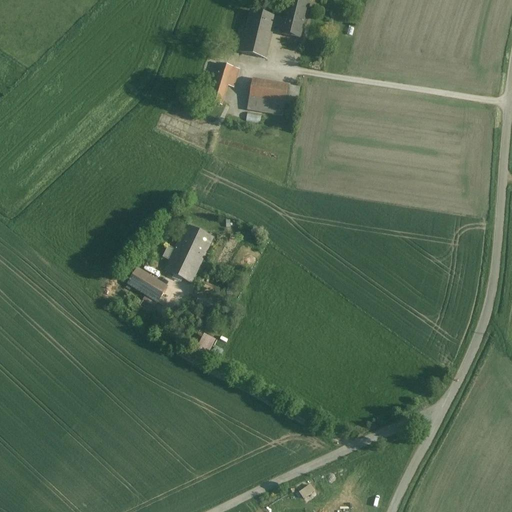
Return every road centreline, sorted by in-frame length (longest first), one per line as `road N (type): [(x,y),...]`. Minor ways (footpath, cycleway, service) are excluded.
road 1 (unclassified): [(396,511),(496,291),(511,95)]
road 2 (track): [(202,511),(441,417)]
road 3 (track): [(359,444),(179,345),(164,314)]
